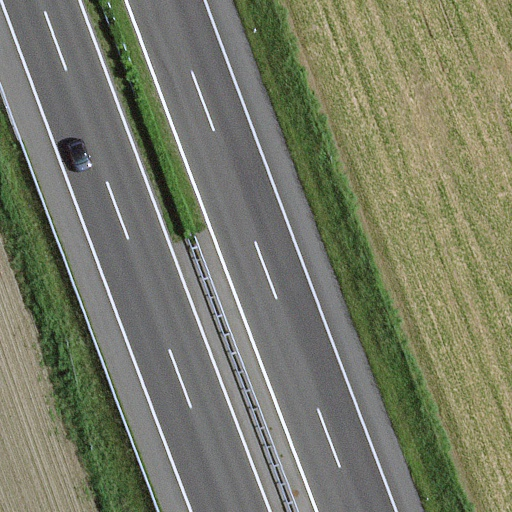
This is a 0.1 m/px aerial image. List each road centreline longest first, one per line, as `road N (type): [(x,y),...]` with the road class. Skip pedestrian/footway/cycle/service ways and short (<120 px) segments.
road 1 (motorway): [(40,0),(230,511)]
road 2 (motorway): [(356,511),(167,0)]
